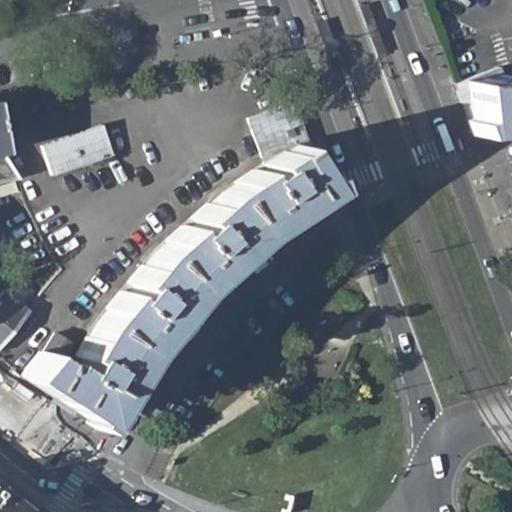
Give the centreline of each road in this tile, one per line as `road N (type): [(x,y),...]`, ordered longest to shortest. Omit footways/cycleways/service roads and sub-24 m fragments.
road 1 (residential): [(362,224),(284,266),(236,304),(175,371),(109,482)]
road 2 (secondary): [(278,0),(362,224)]
road 3 (secondary): [(362,224),(412,363),(432,452)]
road 4 (secondary): [(460,181),(393,0)]
road 5 (residential): [(121,25),(269,0)]
road 6 (secondary): [(511,320),(460,181)]
road 7 (secondary): [(109,482),(0,403)]
road 8 (residential): [(0,44),(121,25)]
